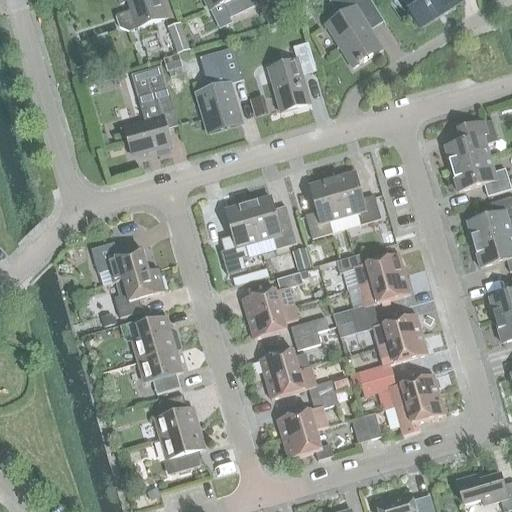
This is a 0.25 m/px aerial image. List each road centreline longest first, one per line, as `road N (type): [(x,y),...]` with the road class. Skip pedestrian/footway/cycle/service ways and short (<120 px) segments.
road 1 (residential): [(258,500),(457,444),(478,424),(480,401),(398,120)]
road 2 (residential): [(258,500),(167,186)]
road 3 (residential): [(77,212),(17,0)]
road 4 (residential): [(356,132),(357,95),(506,0)]
road 5 (residential): [(167,186),(356,132)]
